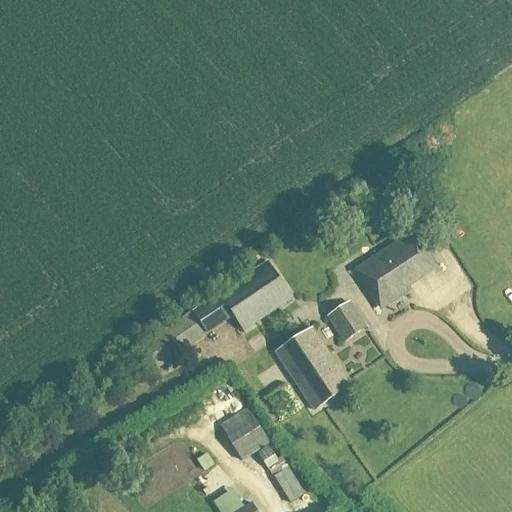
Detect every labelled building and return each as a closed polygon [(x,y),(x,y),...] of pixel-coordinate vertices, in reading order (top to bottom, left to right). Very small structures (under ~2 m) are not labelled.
[(415,233),(381,255),(357,271),(379,304),(437,267),(415,233)] [(244,332),(293,299),(268,261),(141,344),(158,369),(208,334),(235,318),(244,332)] [(349,303),(327,317),(344,342),(366,327),(349,303)] [(315,411),(351,386),(312,329),(276,353),(315,411)] [(243,461),(271,444),(248,408),(220,425),(243,461)] [(257,511),(251,502),(236,511),(257,511)]
